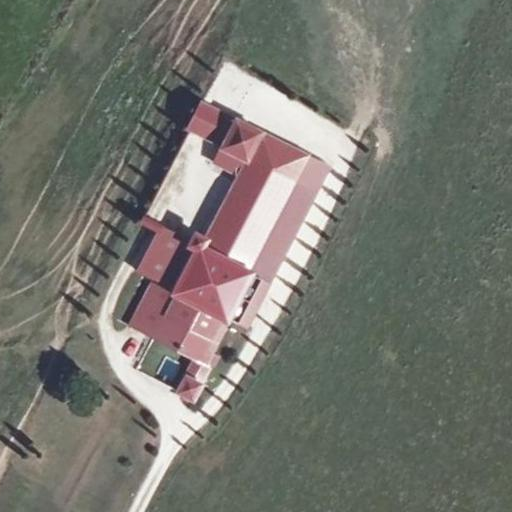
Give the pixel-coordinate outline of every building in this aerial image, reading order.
[(233,115),(217,143),(311,194),(324,166),(233,115)] [(231,169),(191,242),(238,267),(190,355),(198,359),(220,319),(235,328),(311,194),(217,143),(210,157),(231,169)] [(191,242),(144,329),(186,353),(168,385),(184,394),(202,362),(198,359),(190,355),(238,267),(191,242)] [(292,242),(282,267),(298,273),(308,248),(292,242)] [(147,349),(142,370),(154,373),(160,352),(147,349)]
